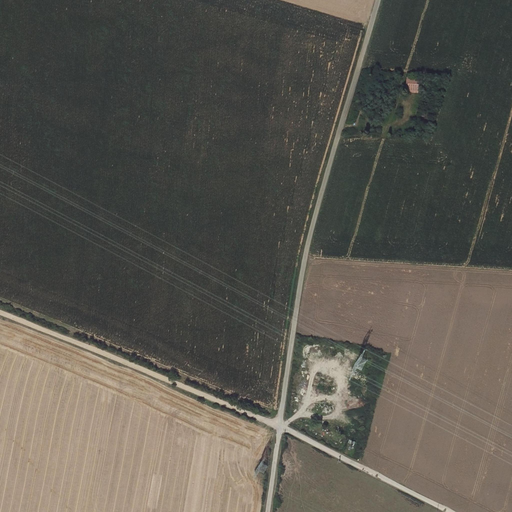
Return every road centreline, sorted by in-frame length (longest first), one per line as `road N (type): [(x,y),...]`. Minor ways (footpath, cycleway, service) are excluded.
road 1 (unclassified): [(280,425),(303,262),(379,0)]
road 2 (track): [(0,310),(280,425)]
road 3 (track): [(280,425),(300,413),(318,366),(333,367),(342,379),(335,416),(325,417)]
